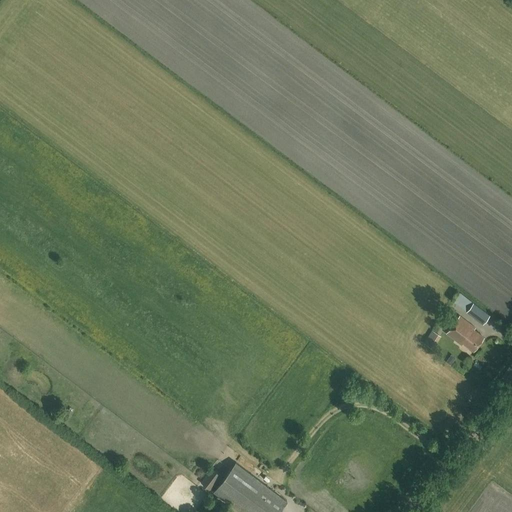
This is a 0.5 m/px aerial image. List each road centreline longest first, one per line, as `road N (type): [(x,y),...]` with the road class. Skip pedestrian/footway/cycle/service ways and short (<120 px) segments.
road 1 (track): [(450,461),(392,416),(355,405),(325,418),(275,481)]
road 2 (tertiary): [(412,511),(511,379)]
